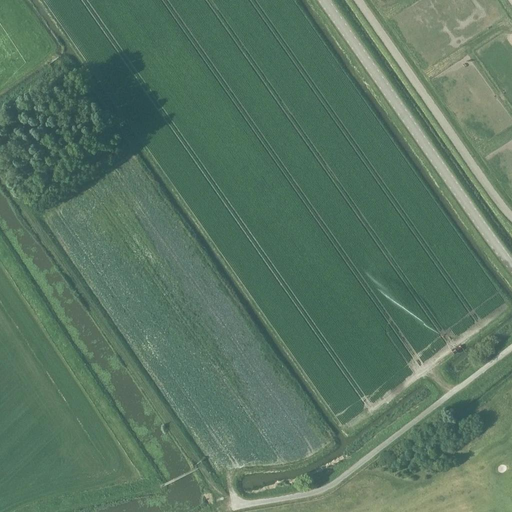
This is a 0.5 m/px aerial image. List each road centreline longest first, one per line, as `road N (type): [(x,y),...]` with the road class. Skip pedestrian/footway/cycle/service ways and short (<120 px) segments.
road 1 (track): [(511,345),(323,491),(238,506),(231,497)]
road 2 (tertiary): [(511,265),(320,0)]
